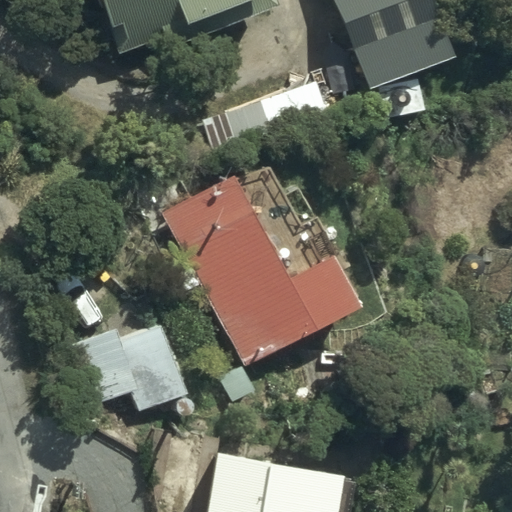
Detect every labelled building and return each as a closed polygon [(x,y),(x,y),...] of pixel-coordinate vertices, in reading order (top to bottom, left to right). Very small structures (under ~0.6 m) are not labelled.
[(92,0),(107,37),(116,33),(129,65),(258,14),(252,0),(92,0)] [(414,0),(311,0),(362,120),(450,83),(414,0)] [(229,157),(161,204),(191,256),(176,265),(186,283),(203,273),(240,354),(358,283),(311,203),(300,209),(266,149),(235,168),(229,157)] [(188,383),(161,314),(118,330),(114,319),(65,338),(90,400),(138,381),(145,400),(188,383)] [(321,416),(201,400),(186,511),(317,511),(328,433),(319,432),(321,416)]
